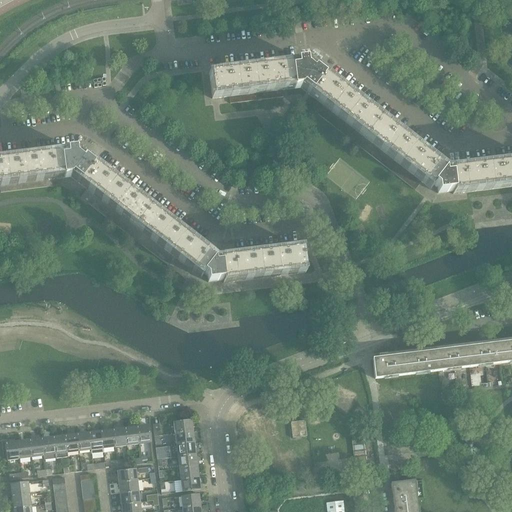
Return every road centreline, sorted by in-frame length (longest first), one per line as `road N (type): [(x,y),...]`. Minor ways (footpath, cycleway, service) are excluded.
road 1 (residential): [(81,131),(222,235),(324,226)]
road 2 (residential): [(324,226),(309,196),(231,202),(102,102)]
road 3 (residential): [(314,37),(448,141),(511,135)]
road 4 (residential): [(0,423),(187,400),(221,408)]
road 5 (residential): [(511,118),(399,26),(357,32)]
road 6 (residential): [(160,19),(65,38),(0,95)]
road 7 (unclassified): [(363,342),(511,285)]
road 8 (unclassified): [(221,408),(258,383),(363,342)]
road 9 (residential): [(314,37),(165,54)]
road 10 (unclassified): [(363,342),(324,226)]
